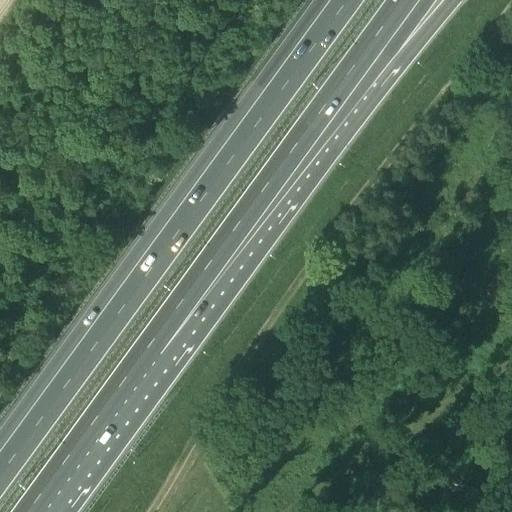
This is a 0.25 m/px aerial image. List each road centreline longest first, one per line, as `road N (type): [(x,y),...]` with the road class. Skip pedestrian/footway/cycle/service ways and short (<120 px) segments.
road 1 (track): [(511,24),(299,295),(153,511)]
road 2 (motorway): [(35,511),(378,44)]
road 3 (motorway): [(339,0),(0,462)]
road 4 (unknown): [(364,62),(324,147),(179,333),(152,351)]
